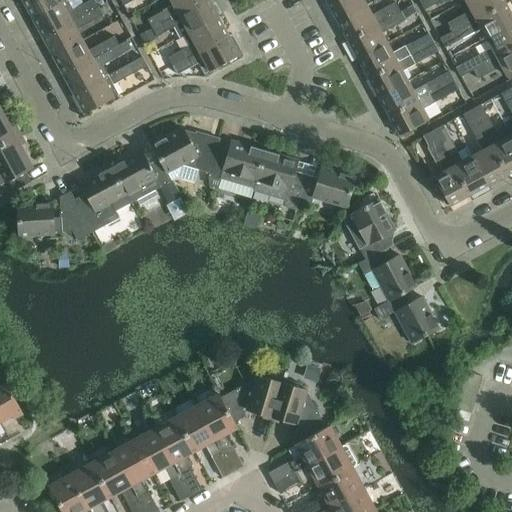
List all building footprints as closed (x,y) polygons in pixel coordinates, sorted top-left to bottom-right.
[(22,0),(33,18),(62,2),(66,0),(22,0)] [(62,2),(33,18),(43,37),(99,7),(94,0),(91,0),(73,10),(67,0),(66,0),(62,2)] [(171,0),(174,6),(148,20),(153,28),(204,0),(171,0)] [(209,0),(204,0),(153,28),(157,37),(175,27),(181,38),(186,35),(218,17),(209,0)] [(331,0),(327,2),(338,21),(367,6),(363,0),(331,0)] [(422,0),(420,1),(425,10),(443,0),(448,0),(449,2),(452,0),(465,0),(466,1),(467,0),(422,0)] [(472,11),(448,23),(453,32),(506,4),(503,0),(467,0),(466,1),(472,11)] [(367,6),(338,21),(348,40),(401,12),(396,3),(372,16),(367,6)] [(453,32),(440,39),(445,48),(481,29),(487,39),(511,24),(511,15),(506,4),(453,32)] [(413,5),(402,11),(406,18),(417,13),(413,5)] [(99,7),(43,37),(53,56),(83,40),(77,30),(103,16),(99,7)] [(401,12),(348,40),(358,59),(387,44),(382,34),(406,21),(401,12)] [(192,45),(169,58),(173,66),(229,36),(218,17),(186,35),(192,45)] [(469,61),(457,68),(462,77),(474,71),(511,49),(511,24),(487,39),(492,49),(469,61)] [(152,28),(140,35),(145,45),(158,38),(152,28)] [(387,44),(358,59),(369,78),(421,50),(434,43),(429,34),(393,54),(387,44)] [(83,40),(53,56),(64,75),(119,45),(115,36),(88,51),(83,40)] [(229,36),(173,66),(178,75),(200,63),(206,74),(229,61),(230,63),(232,63),(245,57),(236,41),(233,40),(232,41),(229,36)] [(119,45),(64,75),(74,94),(103,78),(109,75),(103,65),(132,49),(128,41),(119,45)] [(421,50),(369,78),(379,97),(408,81),(403,71),(439,52),(434,43),(421,50)] [(511,49),(474,71),(478,79),(502,66),(508,77),(511,74),(511,49)] [(103,78),(74,94),(85,114),(119,95),(113,85),(147,66),(143,57),(109,75),(103,78)] [(408,81),(379,97),(389,116),(442,88),(454,81),(450,72),(413,91),(408,81)] [(442,88),(389,116),(400,136),(429,120),(423,109),(459,90),(454,81),(442,88)] [(511,92),(510,89),(501,94),(508,106),(511,104),(511,92)] [(481,105),(472,110),(479,122),(508,175),(511,172),(511,137),(507,128),(497,134),(488,117),(481,105)] [(0,145),(21,134),(16,126),(12,128),(0,106),(0,145)] [(479,122),(470,127),(483,151),(473,156),(489,185),(508,175),(479,122)] [(443,125),(434,130),(470,196),(489,185),(473,156),(467,145),(457,151),(450,138),(443,125)] [(183,129),(152,146),(160,159),(168,173),(172,181),(173,180),(178,178),(195,183),(199,171),(210,174),(216,152),(218,146),(220,139),(197,132),(195,136),(186,133),(183,129)] [(434,130),(423,136),(429,146),(432,148),(438,158),(436,163),(442,173),(434,177),(432,178),(432,181),(445,206),(448,206),(450,205),(450,206),(470,196),(434,130)] [(0,184),(6,196),(32,182),(26,171),(33,168),(21,146),(26,143),(21,134),(0,145),(0,184)] [(210,174),(209,177),(210,185),(219,188),(221,180),(222,179),(254,188),(256,181),(265,151),(232,141),(229,149),(218,146),(216,152),(210,174)] [(142,151),(111,168),(131,203),(160,187),(172,181),(168,173),(160,159),(149,165),(142,151)] [(254,188),(254,190),(286,200),(285,204),(287,207),(296,210),(299,203),(307,175),(299,173),(300,171),(297,166),(299,161),(265,151),(256,181),(254,188)] [(86,194),(75,200),(78,203),(81,210),(80,210),(93,233),(120,218),(116,212),(131,203),(111,168),(81,185),(86,194)] [(307,175),(299,203),(311,206),(314,198),(347,208),(356,178),(322,168),(318,178),(307,175)] [(172,181),(160,187),(169,204),(182,197),(173,180),(172,181)] [(53,203),(17,206),(19,237),(63,234),(63,232),(73,231),(78,241),(93,233),(80,210),(81,210),(78,203),(75,200),(71,191),(60,197),(61,212),(60,212),(61,218),(54,218),(53,203)] [(351,214),(344,221),(360,249),(366,260),(381,252),(388,249),(392,247),(389,243),(392,232),(396,230),(379,199),(351,214)] [(366,260),(359,264),(365,275),(373,271),(389,301),(403,293),(404,294),(417,287),(400,255),(387,263),(381,252),(366,260)] [(69,253),(60,254),(61,267),(70,267),(69,253)] [(389,301),(374,309),(380,320),(395,312),(412,343),(439,328),(422,297),(409,304),(404,294),(403,293),(389,301)] [(372,310),(368,302),(358,308),(362,315),(372,310)] [(461,370),(450,408),(454,409),(472,414),(483,376),(461,370)] [(256,379),(221,398),(235,422),(246,416),(243,409),(246,408),(247,409),(247,410),(272,417),(283,379),(263,373),(262,377),(257,376),(256,379)] [(283,379),(272,417),(297,425),(297,423),(298,423),(301,427),(295,430),(302,441),(326,428),(306,392),(307,390),(302,389),(303,385),(283,379)] [(6,383),(0,386),(0,422),(12,416),(14,420),(23,415),(21,411),(22,411),(6,383)] [(219,394),(198,406),(234,473),(244,467),(233,446),(232,447),(226,435),(238,428),(235,422),(221,398),(219,394)] [(198,406),(176,417),(195,451),(207,445),(213,457),(212,458),(223,479),(234,473),(198,406)] [(176,417),(155,429),(192,496),(202,490),(191,469),(193,464),(188,455),(195,451),(176,417)] [(290,462),(269,473),(275,484),(342,447),(330,426),(326,428),(302,441),(296,444),(302,457),(290,463),(290,462)] [(155,429),(134,440),(153,474),(165,468),(171,480),(170,480),(181,501),(192,496),(155,429)] [(134,440),(113,451),(145,511),(159,511),(149,492),(147,493),(141,481),(153,474),(134,440)] [(342,447),(275,484),(280,494),(301,483),(302,484),(304,485),(315,479),(319,487),(353,468),(357,465),(356,462),(348,447),(345,446),(342,447)] [(145,511),(113,451),(92,463),(111,497),(120,492),(122,493),(128,503),(132,511),(145,511)] [(92,463),(71,474),(91,511),(103,511),(99,504),(111,497),(92,463)] [(313,504),(298,511),(323,511),(365,490),(353,468),(319,487),(323,495),(322,499),(313,504)] [(91,511),(71,474),(50,486),(52,490),(51,490),(63,511),(91,511)] [(365,490),(323,511),(373,511),(376,511),(365,490)]
